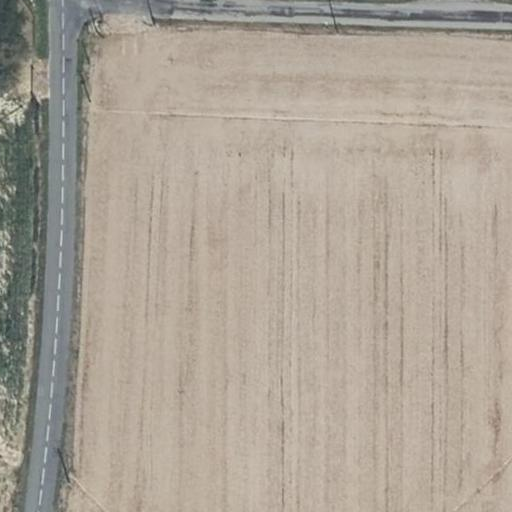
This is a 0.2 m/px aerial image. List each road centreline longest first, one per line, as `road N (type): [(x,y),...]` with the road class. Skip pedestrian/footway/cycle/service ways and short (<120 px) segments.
road 1 (secondary): [(36,511),(64,210),(60,0)]
road 2 (tertiary): [(511,14),(281,0)]
